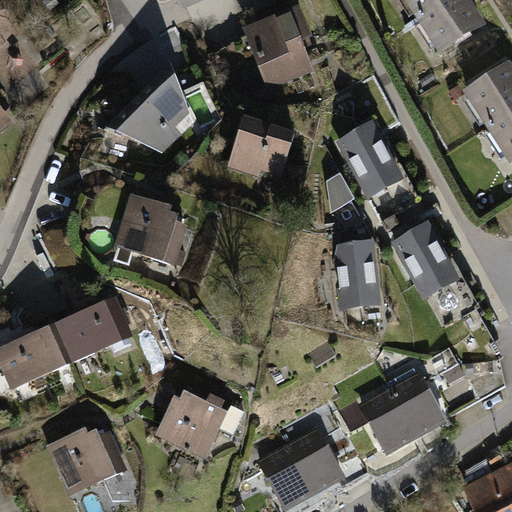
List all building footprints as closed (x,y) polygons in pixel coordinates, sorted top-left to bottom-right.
[(404,0),(443,58),(489,29),(470,0),(404,0)] [(300,9),(244,32),(266,86),(252,91),(256,103),(277,96),(274,89),(316,74),(304,44),(313,41),(300,9)] [(511,64),(466,96),(511,166),(511,64)] [(174,69),(107,131),(162,155),(196,127),(174,69)] [(0,134),(13,124),(0,108),(0,134)] [(298,136),(247,120),(228,169),(261,179),(262,174),(283,180),(298,136)] [(375,120),(334,142),(379,226),(422,205),(375,120)] [(342,177),(328,184),(331,215),(356,202),(342,177)] [(173,210),(131,197),(115,247),(179,267),(190,229),(179,226),(181,219),(172,217),(173,210)] [(431,219),(388,239),(424,304),(428,302),(442,330),(481,310),(431,219)] [(377,244),(339,247),(334,263),(340,313),(382,308),(377,244)] [(117,300),(0,350),(0,368),(12,394),(135,340),(117,300)] [(421,375),(359,407),(389,459),(449,427),(421,375)] [(183,403),(176,401),(157,438),(208,464),(222,432),(239,440),(250,416),(233,408),(235,404),(198,386),(192,398),(186,396),(183,403)] [(319,429),(257,462),(284,511),(292,511),(348,483),(319,429)] [(87,432),(46,447),(69,499),(129,474),(111,434),(101,440),(99,435),(89,439),(87,432)] [(473,511),(511,511),(511,467),(464,492),(473,511)]
